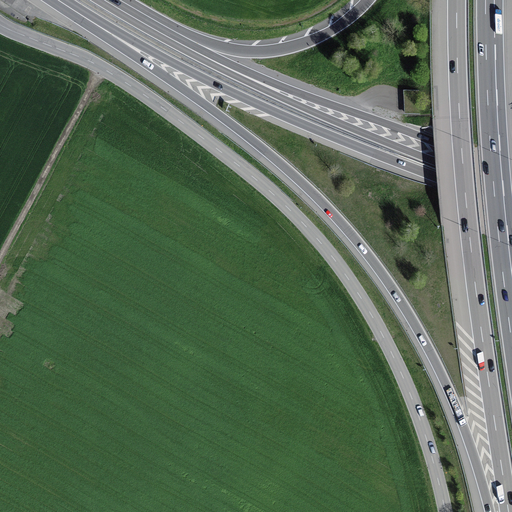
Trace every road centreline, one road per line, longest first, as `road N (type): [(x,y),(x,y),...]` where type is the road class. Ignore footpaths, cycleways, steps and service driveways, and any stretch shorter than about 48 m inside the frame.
road 1 (tertiary): [(445,511),(394,358),(321,243),(257,180),(129,85),(0,24)]
road 2 (motorway): [(98,26),(269,154),(356,240),(439,370),(490,511)]
road 3 (motorway): [(456,0),(468,228),(508,511)]
road 4 (motorway): [(98,26),(284,116),(511,206)]
road 5 (motorway): [(502,271),(485,0)]
road 6 (motorway): [(511,190),(264,84)]
road 7 (motorway): [(511,174),(264,84)]
road 8 (motorway): [(368,0),(328,32),(266,51),(234,50),(156,26)]
road 9 (track): [(0,257),(102,68)]
road 10 (motorway): [(264,84),(156,26)]
